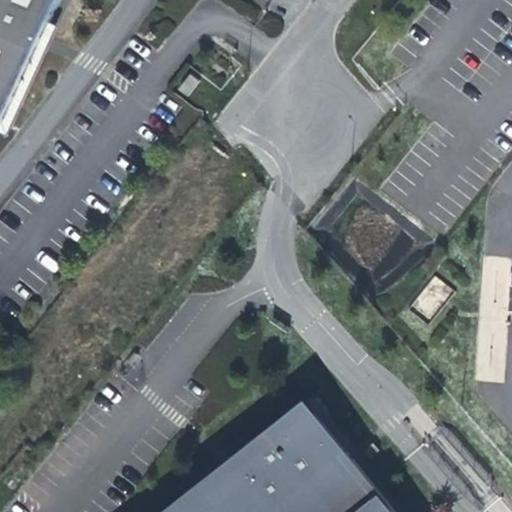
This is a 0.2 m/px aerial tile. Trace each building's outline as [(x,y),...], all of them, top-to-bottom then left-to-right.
[(0,0),(0,123),(55,0),(0,0)] [(511,287),(505,287),(503,313),(511,314),(511,287)] [(387,511),(312,416),(188,511),(387,511)] [(488,484),(449,439),(444,443),(483,488),(488,484)] [(470,500),(430,455),(425,459),(465,504),(470,500)]
